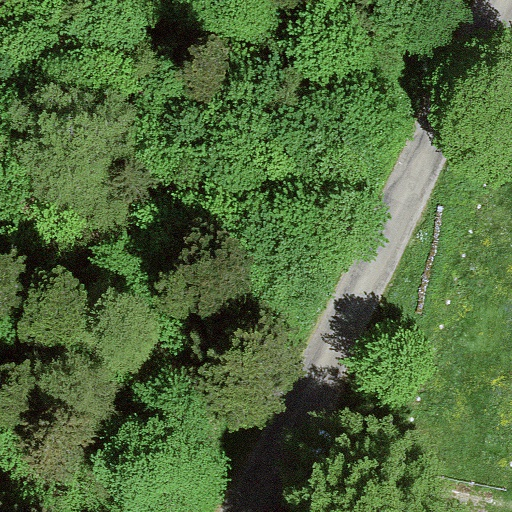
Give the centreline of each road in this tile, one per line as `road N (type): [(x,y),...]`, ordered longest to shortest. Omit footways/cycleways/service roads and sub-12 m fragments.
road 1 (tertiary): [(232,511),(488,0)]
road 2 (track): [(511,508),(277,423)]
